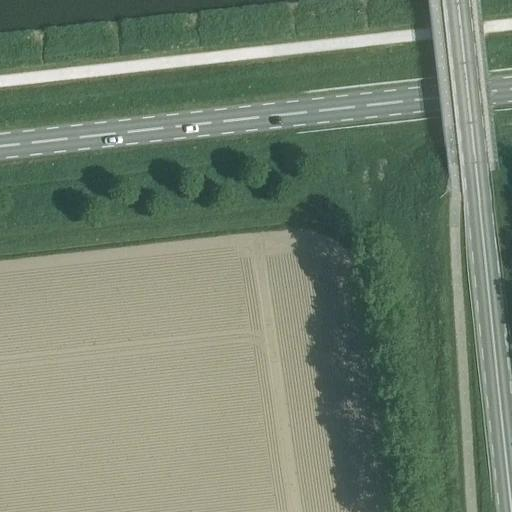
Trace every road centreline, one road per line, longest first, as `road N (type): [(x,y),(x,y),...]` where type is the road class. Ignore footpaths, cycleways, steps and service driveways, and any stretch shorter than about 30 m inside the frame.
road 1 (primary): [(0,148),(511,91)]
road 2 (secondary): [(511,508),(455,0)]
